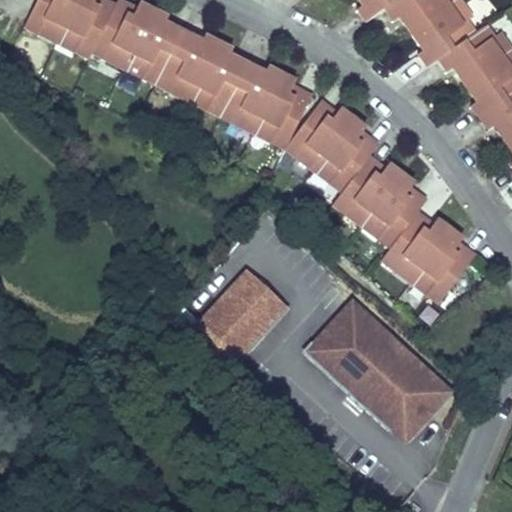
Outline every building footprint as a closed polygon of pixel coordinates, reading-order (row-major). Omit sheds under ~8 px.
[(235,52),(202,37),(198,46),(165,30),(169,22),(134,5),(131,12),(114,4),(112,9),(96,2),(96,0),(36,0),(21,32),(37,40),(40,34),(73,51),(70,57),(84,64),(87,59),(103,67),(107,59),(142,77),(138,85),(170,100),(174,92),(207,109),(204,115),(233,130),(236,124),(267,139),(264,145),(278,154),(309,104),(291,93),(296,82),(265,68),(260,77),(230,63),(235,52)] [(358,0),(364,7),(359,11),(370,24),(384,12),(393,24),(398,20),(424,51),(417,57),(428,72),(439,64),(448,75),(453,71),(477,101),(470,106),(490,131),(493,128),(511,151),(511,47),(502,35),(497,39),(487,27),(478,34),(470,24),(477,18),(462,0),(358,0)] [(427,200),(416,192),(420,186),(384,162),(380,168),(369,160),(377,146),(364,138),(370,130),(337,108),(330,116),(317,106),(278,154),(297,164),(302,157),(337,180),(332,188),(343,195),(333,210),(348,220),(354,211),(387,234),(381,242),(393,251),(384,265),(398,274),(402,267),(435,289),(431,296),(445,306),(479,255),(466,247),(469,242),(432,218),(428,224),(417,216),(427,200)] [(249,275),(201,326),(234,357),(282,307),(249,275)] [(234,357),(239,363),(288,312),(282,307),(234,357)] [(336,329),(312,353),(348,388),(349,386),(352,389),(346,396),(386,435),(390,431),(402,442),(445,397),(354,310),(336,329)] [(329,323),(301,352),(346,396),(352,389),(349,386),(348,388),(312,353),(336,329),(329,323)]
